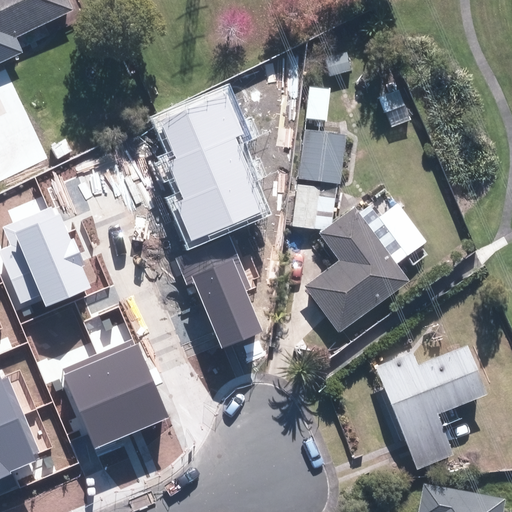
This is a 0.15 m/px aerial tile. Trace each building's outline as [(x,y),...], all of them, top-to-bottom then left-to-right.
[(58,0),(0,0),(0,65),(16,58),(9,43),(66,16),(58,0)] [(317,56),(324,79),(351,71),(343,48),(317,56)] [(175,202),(191,240),(266,210),(235,137),(246,132),(227,87),(158,115),(175,157),(167,161),(183,199),(175,202)] [(340,136),(298,132),(292,182),(335,186),(340,136)] [(92,170),(81,150),(62,160),(73,180),(92,170)] [(46,307),(92,288),(83,266),(85,265),(73,237),(71,238),(60,212),(55,214),(52,207),(4,227),(12,246),(0,250),(0,252),(21,304),(41,296),(46,307)] [(312,238),(331,265),(298,289),(333,336),(401,286),(346,212),(312,238)] [(222,348),(264,331),(234,259),(192,276),(222,348)] [(94,449),(170,418),(140,344),(136,346),(134,340),(64,369),(66,375),(64,376),(94,449)] [(446,458),(430,418),(478,400),(458,350),(412,368),(407,355),(369,370),(410,472),(446,458)] [(0,375),(0,478),(12,474),(11,472),(36,461),(33,455),(40,452),(8,377),(2,380),(0,375)] [(497,511),(499,502),(416,486),(410,511),(497,511)]
